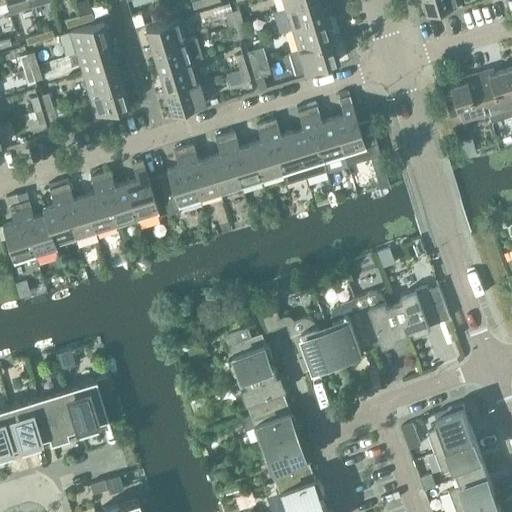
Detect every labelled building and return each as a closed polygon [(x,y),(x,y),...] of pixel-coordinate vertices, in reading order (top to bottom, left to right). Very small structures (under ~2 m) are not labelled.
[(5,0),(6,1),(9,12),(30,6),(28,0),(5,0)] [(310,0),(285,8),(291,28),(325,18),(319,0),(310,0)] [(459,0),(422,0),(426,12),(460,2),(459,0)] [(176,5),(163,9),(165,16),(179,12),(176,5)] [(238,8),(231,10),(235,23),(242,21),(238,8)] [(165,16),(163,9),(150,14),(152,20),(165,16)] [(225,12),(229,25),(235,23),(231,10),(225,12)] [(91,11),(78,15),(80,22),(93,18),(91,11)] [(80,22),(78,15),(65,19),(67,26),(80,22)] [(145,28),(152,49),(186,39),(179,17),(145,28)] [(291,28),(298,49),(332,39),(325,18),(291,28)] [(69,30),(76,52),(110,41),(103,20),(69,30)] [(242,21),(235,23),(240,36),(253,32),(249,20),(243,22),(242,21)] [(235,23),(229,25),(233,39),(240,36),(235,23)] [(51,29),(38,33),(40,39),(53,35),(51,29)] [(40,39),(38,33),(25,37),(27,43),(40,39)] [(158,70),(192,59),(202,56),(195,36),(186,39),(152,49),(158,70)] [(9,37),(0,39),(0,46),(11,44),(9,37)] [(332,39),(298,49),(304,71),(338,60),(332,39)] [(76,52),(82,73),(116,62),(110,41),(76,52)] [(247,51),(251,64),(257,62),(253,48),(247,51)] [(33,51),(26,53),(30,66),(37,64),(33,51)] [(235,54),(239,67),(246,65),(242,52),(235,54)] [(19,55),(23,68),(30,66),(26,53),(19,55)] [(158,70),(165,90),(199,80),(192,59),(158,70)] [(82,73),(89,93),(123,83),(116,62),(82,73)] [(257,62),(251,64),(255,77),(261,75),(257,62)] [(37,64),(30,66),(34,79),(41,77),(37,64)] [(246,65),(239,67),(243,80),(250,78),(246,65)] [(30,66),(23,68),(27,81),(34,79),(30,66)] [(475,72),(488,112),(490,121),(511,114),(511,92),(504,68),(489,73),(488,68),(475,72)] [(452,123),(460,121),(488,112),(475,72),(463,76),(465,81),(449,86),(452,97),(445,99),(452,123)] [(199,80),(165,90),(171,112),(205,101),(199,80)] [(123,83),(89,93),(95,115),(129,104),(123,83)] [(41,93),(45,107),(52,105),(48,91),(41,93)] [(332,117),(344,154),(347,163),(380,153),(369,119),(358,122),(349,94),(338,97),(343,113),(332,117)] [(30,97),(34,110),(41,108),(37,95),(30,97)] [(316,104),(307,107),(323,160),(344,154),(332,117),(321,120),(316,104)] [(52,105),(45,107),(49,120),(56,118),(52,105)] [(302,126),(291,129),(305,176),(326,169),(323,160),(307,107),(297,110),(302,126)] [(41,108),(34,110),(38,123),(45,121),(41,108)] [(265,120),(282,173),(285,182),(305,176),(291,129),(280,133),(275,117),(265,120)] [(261,139),(250,142),(261,179),(282,173),(265,120),(256,123),(261,139)] [(234,130),(224,133),(241,186),(261,179),(250,142),(239,146),(234,130)] [(219,152),(208,155),(220,192),(241,186),(224,133),(214,136),(219,152)] [(193,142),(183,145),(199,199),(220,192),(208,155),(198,159),(193,142)] [(199,199),(183,145),(173,148),(178,165),(166,168),(167,172),(158,175),(169,212),(180,209),(179,205),(199,199)] [(136,178),(125,181),(137,218),(158,211),(142,158),(131,162),(136,178)] [(109,168),(99,171),(116,224),(137,218),(125,181),(114,184),(109,168)] [(95,190),(84,194),(95,231),(116,224),(99,171),(90,174),(95,190)] [(68,181),(58,184),(75,237),(95,231),(84,194),(73,197),(68,181)] [(41,207),(43,211),(44,211),(54,244),(55,243),(75,237),(58,184),(49,187),(53,203),(41,207)] [(28,198),(18,201),(35,254),(57,248),(55,243),(54,244),(44,211),(43,211),(33,215),(28,198)] [(35,254),(18,201),(9,204),(14,221),(2,224),(13,261),(35,254)] [(403,299),(395,302),(406,332),(414,330),(415,333),(425,330),(424,326),(450,316),(439,286),(429,290),(427,284),(401,294),(403,299)] [(372,291),(355,298),(372,345),(388,339),(390,343),(399,339),(398,335),(406,332),(395,302),(387,305),(385,300),(383,294),(379,291),(377,290),(372,291)] [(335,324),(327,327),(338,357),(346,354),(348,358),(357,354),(356,351),(372,345),(355,298),(335,306),(334,307),(333,310),(332,311),(332,314),(333,319),(335,324)] [(338,357),(327,327),(319,330),(317,324),(315,320),(311,317),(306,316),(301,316),(294,319),(292,317),(290,315),(287,315),(284,315),(279,317),(276,308),(274,304),(272,302),(268,301),(265,302),(259,304),(268,330),(287,323),(304,370),(321,364),(322,367),(332,364),(330,360),(338,357)] [(242,369),(245,377),(275,366),(272,358),(276,357),(272,347),(268,349),(262,332),(252,336),(248,325),(236,329),(236,330),(230,332),(227,334),(225,337),(224,338),(236,371),(242,369)] [(242,387),(251,413),(287,400),(281,384),(285,383),(282,373),(278,374),(275,366),(245,377),(248,385),(242,387)] [(96,377),(66,386),(80,432),(98,427),(97,426),(95,421),(105,418),(106,419),(108,418),(101,395),(111,392),(105,375),(96,378),(96,377)] [(66,386),(37,395),(51,441),(69,436),(69,435),(68,435),(67,430),(77,426),(79,433),(80,432),(66,386)] [(37,395),(9,404),(23,450),(40,445),(40,444),(39,444),(38,439),(48,435),(50,442),(51,441),(37,395)] [(267,437),(269,445),(300,434),(297,426),(300,425),(297,415),(293,416),(287,400),(251,413),(261,439),(267,437)] [(9,404),(0,406),(0,457),(12,454),(11,452),(11,453),(9,447),(19,444),(21,451),(23,450),(9,404)] [(428,431),(435,451),(475,436),(464,406),(437,416),(440,426),(428,431)] [(405,422),(411,443),(422,440),(415,419),(405,422)] [(267,455),(276,481),(312,468),(306,452),(310,450),(306,441),(302,442),(300,434),(269,445),(272,453),(267,455)] [(455,466),(458,476),(486,466),(475,436),(435,451),(442,471),(455,466)] [(449,489),(456,509),(496,495),(486,466),(458,476),(461,485),(449,489)] [(291,504),(293,511),(295,511),(324,502),(321,494),(325,492),(321,483),(318,484),(312,468),(276,481),(286,506),(291,504)] [(104,478),(89,483),(92,492),(107,487),(104,478)] [(502,511),(496,495),(456,509),(457,511),(502,511)] [(141,511),(137,499),(138,498),(138,496),(94,511),(93,511),(141,511)] [(332,511),(331,508),(327,510),(324,502),(295,511),(332,511)]
